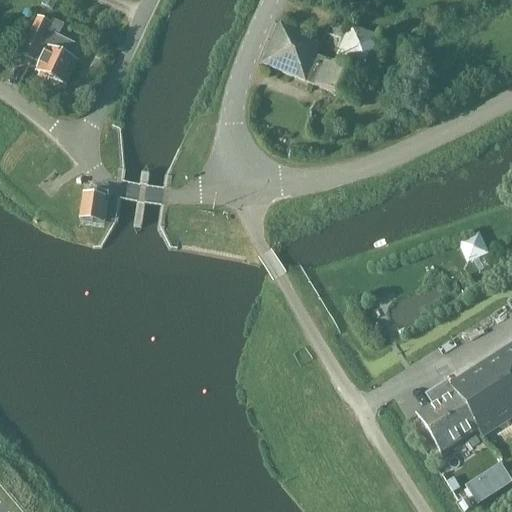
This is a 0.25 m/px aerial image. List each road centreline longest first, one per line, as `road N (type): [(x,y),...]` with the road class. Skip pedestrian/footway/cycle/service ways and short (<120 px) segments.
road 1 (unclassified): [(423,511),(264,256),(245,199),(246,172)]
road 2 (tertiary): [(511,98),(350,172),(279,185),(246,172)]
road 3 (unclassified): [(246,172),(184,196),(121,190),(97,176),(82,144)]
road 4 (tertiary): [(246,172),(232,147),(232,101),(269,0)]
road 5 (unclassified): [(82,144),(152,0)]
